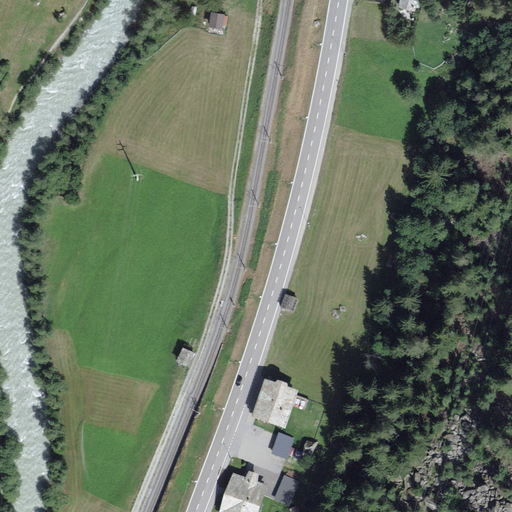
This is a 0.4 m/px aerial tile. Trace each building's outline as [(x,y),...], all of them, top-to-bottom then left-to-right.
[(228,13),(212,11),(210,25),(226,28),(228,13)] [(287,297),(280,322),(299,328),(307,303),(287,297)] [(186,370),(195,350),(181,344),(172,363),(186,370)] [(282,420),(292,383),(263,375),(253,412),(282,420)] [(272,453),(288,458),(295,437),(279,431),(272,453)] [(251,510),(261,473),(232,466),(222,502),(251,510)]
